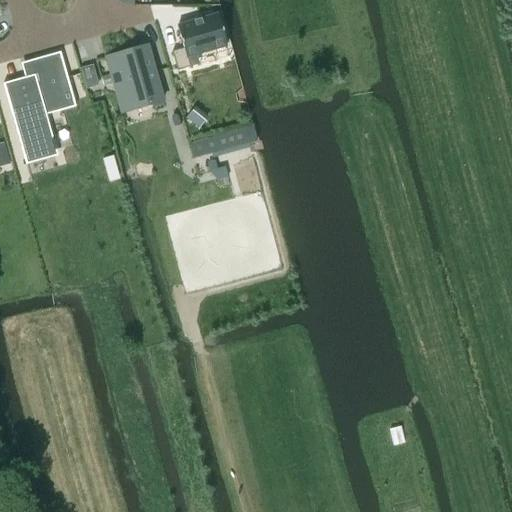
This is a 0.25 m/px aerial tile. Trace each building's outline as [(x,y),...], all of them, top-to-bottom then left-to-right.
[(183,48),(172,52),(178,71),(189,67),(186,57),(226,46),(218,15),(177,27),(183,48)] [(147,46),(106,58),(110,73),(114,87),(124,84),(131,110),(163,101),(162,99),(147,46)] [(4,84),(3,84),(23,155),(58,145),(59,145),(57,136),(53,137),(44,107),(73,99),(60,50),(58,50),(36,56),(40,71),(25,75),(26,78),(4,84)] [(91,66),(80,69),(86,88),(96,85),(91,66)] [(205,120),(193,111),(186,119),(198,129),(205,120)] [(112,159),(103,161),(109,181),(118,179),(112,159)]
